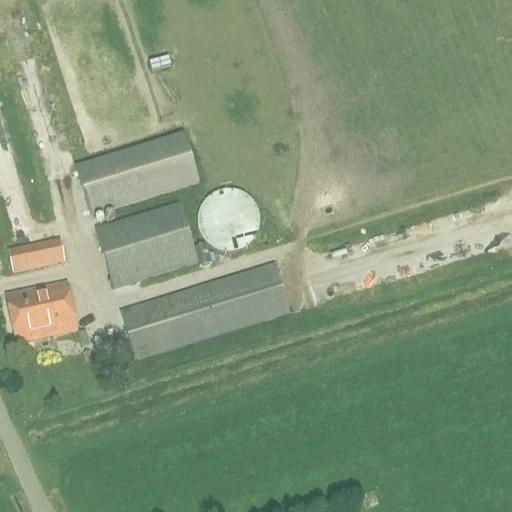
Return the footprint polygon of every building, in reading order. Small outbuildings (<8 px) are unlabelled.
[(89,216),(197,183),(182,136),(75,169),(89,216)] [(247,247),(253,240),(257,232),(258,223),(257,214),(253,206),(247,199),(240,195),(231,192),(222,193),(213,196),(206,201),(201,208),(198,217),(197,226),(200,235),(205,243),(212,249),(220,252),(230,253),(239,251),(247,247)] [(112,289),(197,264),(179,206),(94,232),(112,289)] [(477,230),(340,262),(345,287),(483,254),(477,230)] [(58,241),(8,251),(12,273),(62,262),(58,241)] [(273,266),(120,313),(135,362),(288,315),(273,266)] [(67,284),(4,297),(14,345),(77,331),(67,284)] [(84,332),(77,333),(79,345),(86,344),(84,332)]
